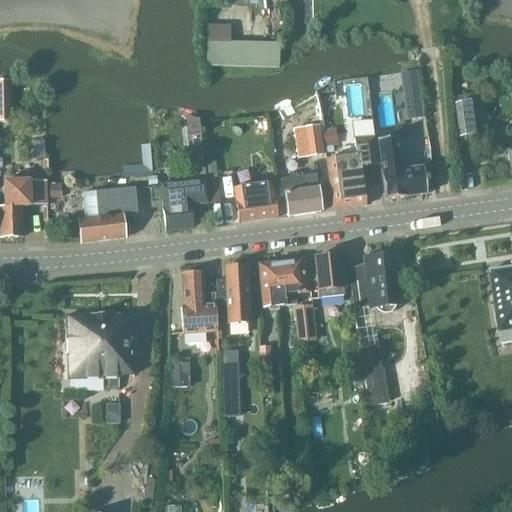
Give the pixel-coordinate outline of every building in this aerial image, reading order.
[(207,25),(205,66),(277,69),(279,14),(252,13),(251,44),(229,43),(230,26),(207,25)] [(10,83),(0,83),(0,122),(11,123),(10,83)] [(419,89),(403,91),(408,121),(423,118),(419,89)] [(479,134),(475,103),(456,106),(460,137),(479,134)] [(198,121),(186,118),(188,136),(200,134),(198,121)] [(377,165),(371,123),(355,125),(357,140),(353,140),(355,155),(325,160),(332,211),(365,206),(360,167),(377,165)] [(307,159),(324,156),(320,126),(302,129),(307,159)] [(335,132),(322,133),(324,148),(336,146),(335,132)] [(402,171),(398,139),(378,142),(382,174),(381,174),(385,201),(427,195),(425,183),(427,183),(426,180),(425,180),(423,168),(402,171)] [(201,148),(189,150),(191,165),(203,163),(201,148)] [(216,163),(204,165),(205,177),(217,175),(216,163)] [(209,206),(221,204),(217,175),(205,177),(209,206)] [(285,180),(280,180),(281,192),(284,192),(288,217),(320,212),(315,175),(299,178),(297,175),(287,176),(285,180)] [(148,186),(157,185),(156,177),(148,178),(148,186)] [(161,192),(166,232),(191,228),(189,208),(208,205),(204,180),(192,182),(160,186),(161,192)] [(3,208),(0,207),(0,239),(20,239),(20,208),(46,208),(46,182),(3,182),(3,208)] [(239,188),(235,189),(239,224),(276,219),(271,184),(239,188)] [(58,186),(49,186),(50,200),(58,199),(58,186)] [(99,220),(98,220),(78,222),(80,244),(124,239),(121,216),(137,215),(134,190),(96,193),(99,220)] [(133,230),(134,243),(164,241),(163,228),(133,230)] [(368,309),(376,308),(377,310),(378,311),(379,312),(381,313),(382,314),(384,314),(385,314),(387,314),(389,313),(390,312),(391,311),(392,310),(393,308),(394,307),(399,306),(393,255),(386,255),(384,252),(380,251),(376,250),(373,252),(370,254),(368,258),(368,261),(369,269),(348,271),(353,307),(368,306),(368,309)] [(317,298),(343,295),(339,255),(313,258),(317,298)] [(301,260),(280,263),(284,306),(295,305),(294,294),(305,293),(301,260)] [(284,307),(280,263),(258,265),(262,309),(277,307),(277,308),(284,307)] [(511,266),(490,270),(499,334),(511,331),(511,266)] [(218,324),(249,323),(246,267),(224,268),(224,280),(215,281),(218,324)] [(214,294),(203,295),(201,273),(181,274),(183,307),(180,308),(182,335),(216,332),(214,294)] [(316,342),(312,306),(293,308),(297,344),(316,342)] [(65,379),(108,379),(108,389),(119,389),(119,377),(134,377),(134,316),(65,317),(65,379)] [(261,355),(277,355),(276,334),(261,334),(261,355)] [(363,349),(368,378),(383,376),(378,347),(363,349)] [(271,364),(260,365),(261,394),(272,393),(271,364)] [(238,384),(222,385),(222,400),(222,418),(239,418),(238,384)] [(385,392),(366,395),(367,407),(386,404),(385,392)] [(21,460),(20,482),(43,483),(43,460),(21,460)] [(81,478),(81,488),(83,490),(88,490),(90,488),(91,479),(88,476),(84,476),(81,478)]
